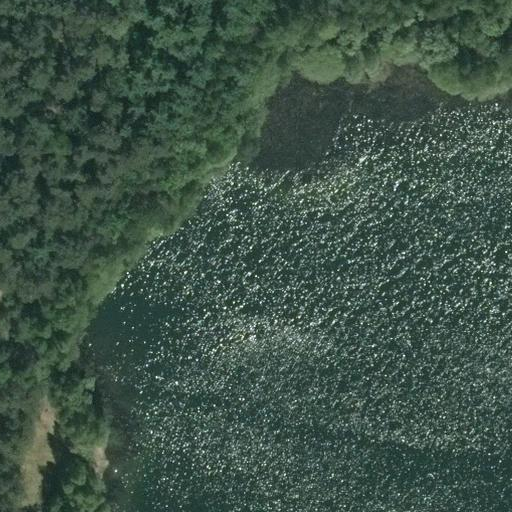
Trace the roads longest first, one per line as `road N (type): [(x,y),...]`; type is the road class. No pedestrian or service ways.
road 1 (track): [(74,0),(40,181),(0,287)]
road 2 (track): [(40,181),(146,117),(253,0)]
